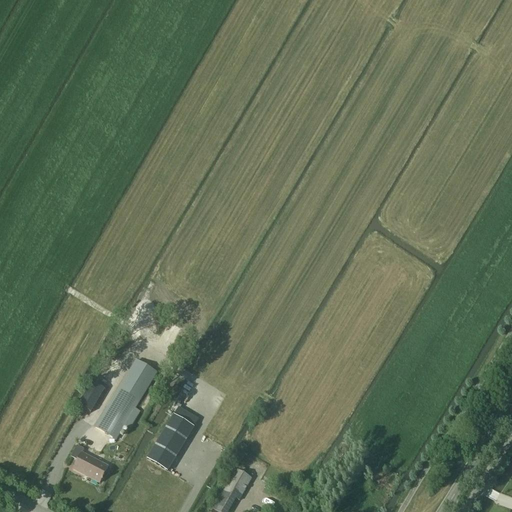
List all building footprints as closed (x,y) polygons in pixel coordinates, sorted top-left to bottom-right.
[(116,441),(156,374),(136,362),(95,428),(116,441)] [(90,414),(104,390),(92,383),(78,407),(90,414)] [(147,460),(167,472),(193,430),(173,417),(147,460)] [(99,484),(108,468),(82,455),(84,450),(77,447),(71,458),(77,462),(73,470),(99,484)] [(239,502),(251,480),(235,471),(223,493),(239,502)] [(284,493),(288,486),(277,480),(274,487),(284,493)]
